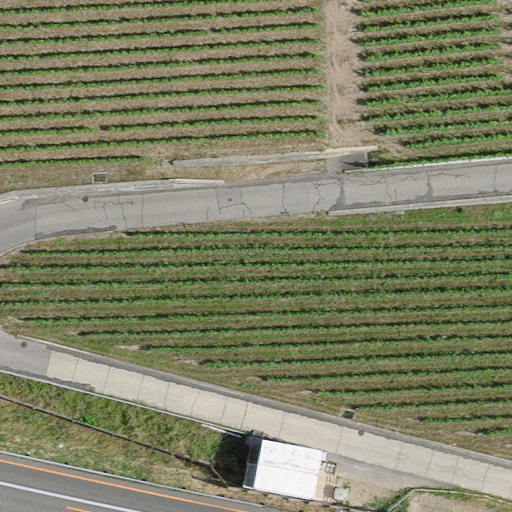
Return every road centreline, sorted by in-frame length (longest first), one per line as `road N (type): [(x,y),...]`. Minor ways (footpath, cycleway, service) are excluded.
road 1 (track): [(0,354),(403,466),(511,487)]
road 2 (track): [(511,171),(53,209),(0,225)]
